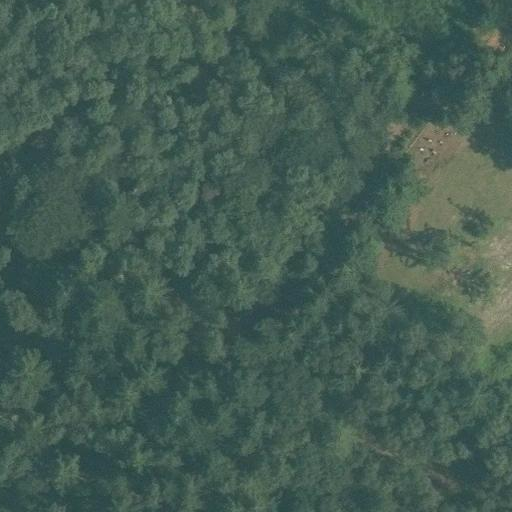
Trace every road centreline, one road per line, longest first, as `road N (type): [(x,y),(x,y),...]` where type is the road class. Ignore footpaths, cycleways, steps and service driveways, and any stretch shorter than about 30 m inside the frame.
road 1 (track): [(234,350),(200,307),(148,294),(117,253),(55,224),(6,234),(0,219)]
road 2 (track): [(234,350),(331,511)]
road 3 (track): [(0,471),(82,476),(172,511)]
